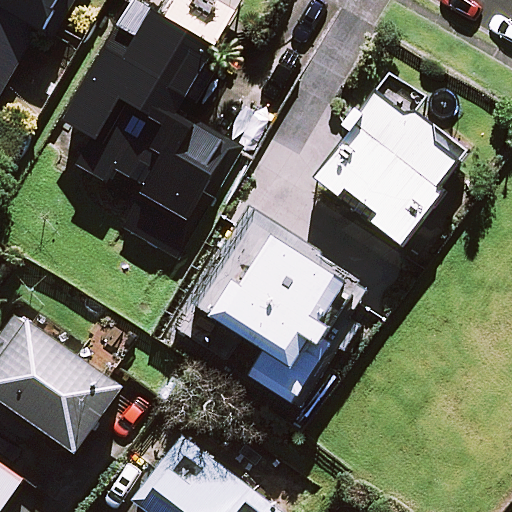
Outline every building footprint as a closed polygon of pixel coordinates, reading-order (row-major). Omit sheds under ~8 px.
[(74,0),(0,0),(0,95),(42,25),(55,32),(74,0)] [(83,161),(116,180),(123,169),(150,185),(138,206),(126,226),(181,257),(244,147),(182,111),(245,1),(242,0),(170,0),(164,11),(145,0),(138,0),(71,117),(99,133),(83,161)] [(468,150),(389,89),(330,165),(386,208),(380,216),(409,239),(446,190),(440,186),(468,150)] [(435,353),(406,393),(465,436),(490,402),(503,411),(511,399),(511,144),(504,139),(448,216),(488,245),(418,340),(435,353)] [(370,284),(259,213),(203,299),(274,345),(256,373),(304,404),(340,348),(332,343),(370,284)] [(128,383),(24,311),(0,344),(0,389),(83,448),(128,383)] [(283,511),(263,496),(181,432),(135,492),(160,511),(283,511)] [(0,511),(2,511),(25,479),(0,461),(0,511)]
